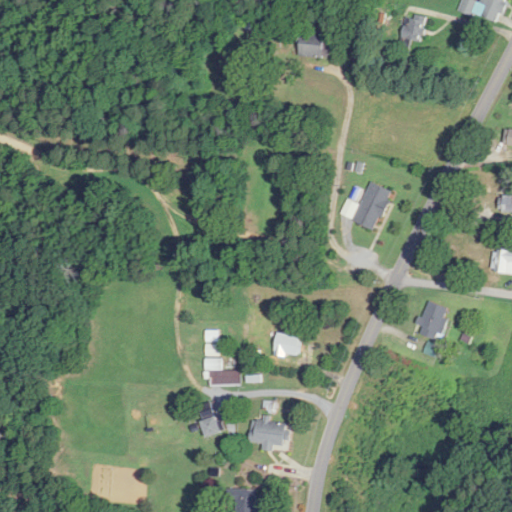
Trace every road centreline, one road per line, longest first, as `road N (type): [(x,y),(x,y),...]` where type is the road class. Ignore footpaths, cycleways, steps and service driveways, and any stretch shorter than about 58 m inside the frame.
road 1 (residential): [(313,511),(348,387),(511,49)]
road 2 (residential): [(0,129),(29,136),(187,220),(304,247)]
road 3 (residential): [(249,71),(245,132),(278,217),(304,247),(396,279)]
